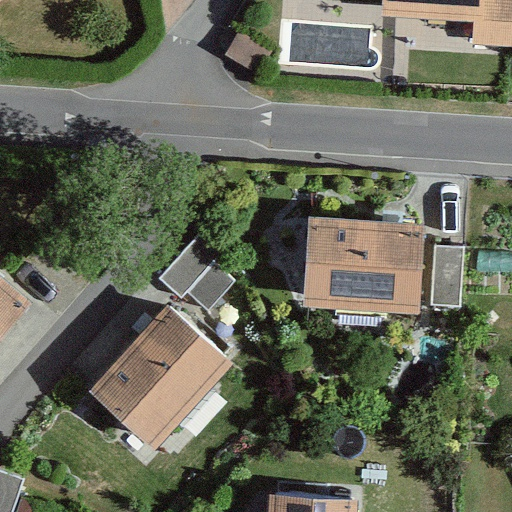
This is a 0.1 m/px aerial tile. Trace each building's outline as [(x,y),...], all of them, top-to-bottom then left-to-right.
[(511,0),(390,0),(391,4),(479,10),(477,35),(511,37),(511,0)] [(246,28),(233,46),(267,61),(278,43),(246,28)] [(420,220),(311,214),(307,288),(416,293),(420,220)] [(169,273),(207,304),(235,271),(197,240),(169,273)] [(0,334),(26,304),(0,281),(0,334)] [(221,350),(166,302),(97,382),(151,429),(221,350)] [(15,511),(29,478),(2,468),(0,472),(0,511),(15,511)] [(345,511),(346,493),(273,489),(271,511),(345,511)]
